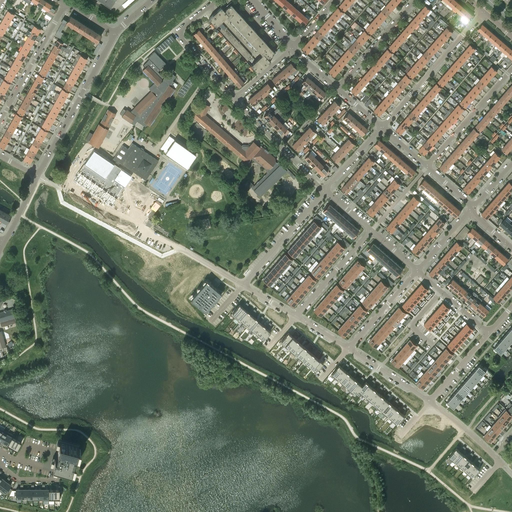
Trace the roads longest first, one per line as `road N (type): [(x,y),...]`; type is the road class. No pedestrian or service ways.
road 1 (residential): [(37,176),(115,35)]
road 2 (residential): [(382,127),(483,11)]
road 3 (residential): [(65,3),(0,121)]
road 4 (residential): [(233,98),(325,190)]
road 5 (residential): [(511,68),(426,166)]
road 6 (residential): [(242,286),(325,190)]
road 7 (residential): [(0,465),(21,479),(53,479),(56,471),(0,451)]
